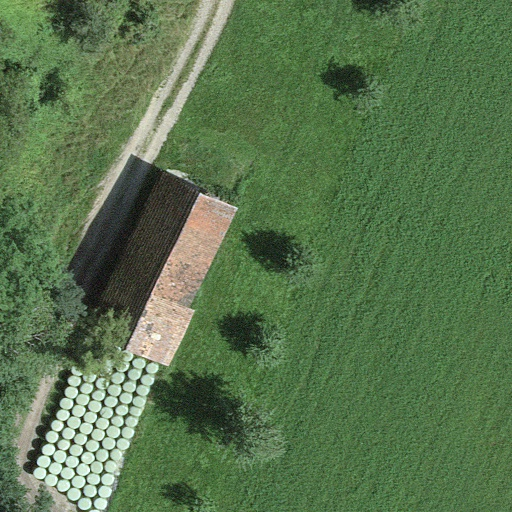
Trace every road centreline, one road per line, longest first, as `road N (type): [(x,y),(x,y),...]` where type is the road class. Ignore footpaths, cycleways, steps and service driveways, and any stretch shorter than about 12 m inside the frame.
road 1 (track): [(89,264),(216,0)]
road 2 (track): [(89,264),(25,454),(14,511)]
